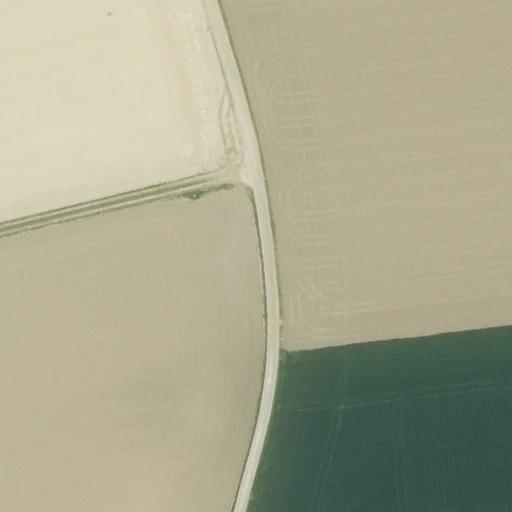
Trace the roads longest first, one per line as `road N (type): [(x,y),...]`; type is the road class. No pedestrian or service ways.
road 1 (track): [(245,511),(278,341),(255,169),(210,0)]
road 2 (track): [(255,169),(0,231)]
